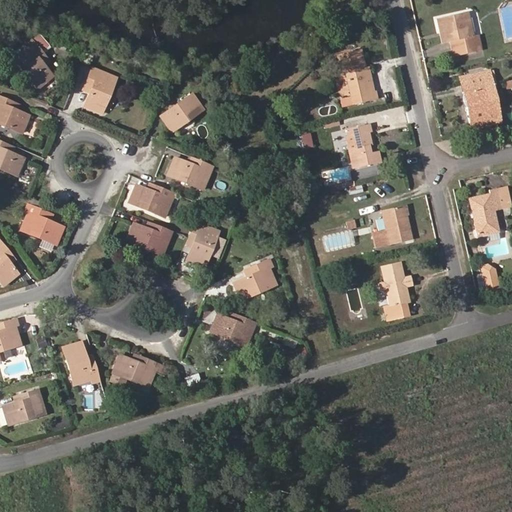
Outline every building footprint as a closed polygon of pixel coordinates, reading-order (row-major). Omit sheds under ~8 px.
[(382,20),(381,12),(373,14),(374,22),(382,20)] [(479,39),(478,34),(473,35),(467,12),(436,19),(440,33),(442,33),(444,43),(451,41),(454,56),(476,51),(474,41),(479,39)] [(50,48),(39,34),(31,40),(43,54),(50,48)] [(42,63),(38,58),(43,54),(31,40),(25,45),(27,47),(13,59),(37,89),(53,76),(42,63)] [(65,50),(67,44),(59,42),(57,48),(65,50)] [(370,92),(365,68),(359,69),(358,66),(361,65),(357,50),(337,55),(341,72),(345,71),(351,97),(341,99),(343,107),(377,99),(375,91),(374,91),(370,92)] [(47,59),(43,54),(38,58),(42,63),(47,59)] [(374,91),(368,67),(365,68),(370,92),(374,91)] [(101,114),(116,78),(91,68),(85,83),(92,86),(89,93),(83,106),(101,114)] [(490,113),(485,91),(493,89),(489,71),(459,78),(462,93),(465,92),(468,107),(465,108),(470,129),(501,122),(498,111),(490,113)] [(89,93),(92,86),(85,83),(82,90),(89,93)] [(498,111),(493,89),(485,91),(490,113),(498,111)] [(203,110),(192,94),(160,116),(172,132),(203,110)] [(0,124),(21,134),(29,115),(16,110),(10,108),(13,101),(0,96),(0,124)] [(16,110),(19,104),(13,101),(10,108),(16,110)] [(22,134),(32,139),(40,122),(30,117),(22,134)] [(370,153),(369,146),(371,145),(369,133),(371,132),(369,124),(346,129),(348,137),(345,138),(353,169),(380,162),(378,151),(370,153)] [(312,147),(309,134),(302,136),(305,148),(312,147)] [(0,169),(16,176),(24,158),(11,153),(4,150),(7,143),(0,140),(0,169)] [(11,153),(14,146),(7,143),(4,150),(11,153)] [(194,165),(196,159),(190,156),(187,163),(194,165)] [(202,191),(212,166),(196,159),(194,165),(187,163),(174,157),(167,176),(202,191)] [(154,192),(157,186),(149,183),(146,189),(154,192)] [(164,218),(174,193),(157,186),(154,192),(146,189),(136,185),(128,203),(164,218)] [(363,192),(361,185),(349,189),(350,195),(363,192)] [(509,200),(506,186),(497,188),(500,202),(509,200)] [(498,227),(494,210),(502,208),(501,206),(510,204),(509,200),(500,202),(497,188),(488,190),(489,194),(469,199),(473,218),(474,217),(475,222),(474,222),(477,236),(488,234),(488,230),(498,227)] [(196,218),(200,207),(192,204),(188,214),(196,218)] [(56,245),(64,227),(50,222),(43,219),(46,212),(27,205),(25,212),(27,213),(20,230),(56,245)] [(408,216),(405,205),(400,206),(403,222),(407,221),(406,216),(408,216)] [(412,240),(407,221),(403,222),(400,206),(381,210),(385,230),(373,232),(377,248),(412,240)] [(202,220),(206,209),(200,207),(196,218),(202,220)] [(50,222),(53,215),(46,212),(43,219),(50,222)] [(356,227),(354,220),(346,222),(348,229),(356,227)] [(152,231),(154,224),(147,222),(145,228),(152,231)] [(204,267),(219,232),(194,222),(187,238),(194,240),(191,248),(186,260),(204,267)] [(162,256),(172,231),(154,224),(152,231),(145,228),(133,223),(126,242),(162,256)] [(322,237),(325,250),(355,244),(352,230),(322,237)] [(191,248),(194,240),(187,238),(184,245),(191,248)] [(15,259),(0,240),(0,251),(10,264),(15,259)] [(10,264),(0,251),(0,282),(2,286),(18,273),(10,264)] [(276,285),(269,268),(272,267),(269,259),(251,267),(254,274),(246,277),(233,283),(240,300),(276,285)] [(409,302),(405,287),(411,285),(409,277),(403,278),(400,263),(381,267),(384,282),(378,284),(380,292),(385,291),(388,304),(388,306),(384,307),(387,321),(407,316),(404,303),(409,302)] [(497,284),(494,270),(487,265),(481,267),(487,294),(502,291),(501,287),(497,284)] [(254,274),(251,267),(244,270),(246,277),(254,274)] [(388,304),(385,291),(380,292),(375,293),(378,306),(388,304)] [(237,322),(239,316),(233,313),(230,320),(237,322)] [(245,347),(255,322),(239,316),(237,322),(230,320),(217,314),(210,332),(245,347)] [(0,351),(20,345),(14,326),(18,325),(15,318),(0,322),(0,351)] [(294,346),(297,339),(287,335),(284,342),(294,346)] [(46,345),(44,338),(37,340),(39,347),(46,345)] [(100,381),(94,362),(88,364),(86,357),(81,342),(62,348),(73,385),(91,380),(92,383),(100,381)] [(138,363),(140,356),(134,354),(131,360),(138,363)] [(94,362),(92,355),(86,357),(88,364),(94,362)] [(161,374),(164,366),(140,356),(138,363),(131,360),(119,355),(112,374),(113,374),(126,379),(148,388),(155,371),(161,374)] [(198,373),(182,377),(186,389),(201,385),(198,373)] [(123,387),(126,379),(113,374),(110,381),(123,387)] [(175,382),(173,374),(166,376),(168,384),(175,382)] [(45,414),(37,389),(20,394),(22,401),(15,403),(2,407),(8,426),(45,414)] [(22,401),(20,394),(13,396),(15,403),(22,401)] [(46,435),(71,427),(69,420),(44,428),(46,435)]
